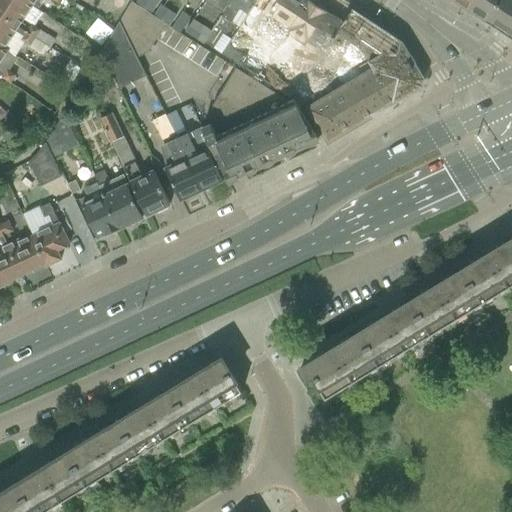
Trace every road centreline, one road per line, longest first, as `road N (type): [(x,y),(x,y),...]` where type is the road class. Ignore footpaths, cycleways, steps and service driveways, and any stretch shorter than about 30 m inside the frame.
road 1 (primary): [(0,391),(511,149)]
road 2 (primary): [(384,160),(200,264),(0,355)]
road 3 (residential): [(384,160),(300,181),(198,240),(0,332)]
road 4 (residential): [(0,430),(237,323)]
road 5 (residential): [(406,246),(237,323)]
road 6 (residential): [(283,468),(279,410),(237,323)]
